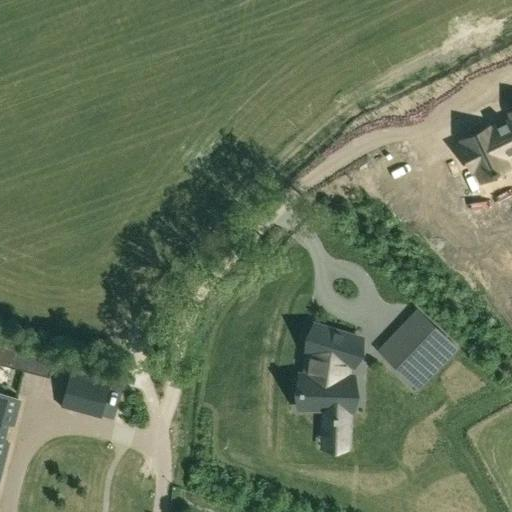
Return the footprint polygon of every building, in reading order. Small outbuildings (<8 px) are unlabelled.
[(511,112),(509,113),(511,119),(493,128),(492,126),(465,139),(466,142),(463,143),(473,166),(477,164),(483,178),(508,166),(503,156),(511,151),(511,112)] [(404,305),(370,344),(393,364),(427,326),(404,305)] [(310,352),(307,375),(301,375),(300,408),(353,408),(353,375),(345,375),(347,362),(353,363),(360,337),(313,325),(306,351),(310,352)] [(15,347),(9,367),(25,371),(31,351),(15,347)] [(70,369),(60,405),(73,408),(82,372),(70,369)] [(82,372),(73,408),(85,411),(95,375),(82,372)] [(95,375),(85,411),(98,415),(107,379),(95,375)] [(0,396),(0,440),(0,441),(5,423),(11,425),(18,401),(0,396)]
